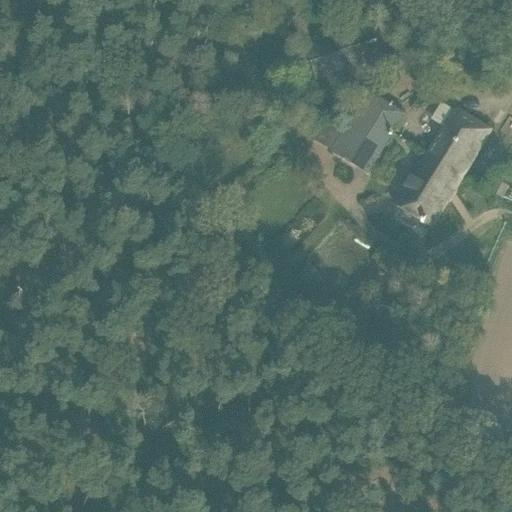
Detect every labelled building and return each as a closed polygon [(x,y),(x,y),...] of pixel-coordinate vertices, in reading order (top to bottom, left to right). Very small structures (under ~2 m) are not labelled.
[(367,30),(306,50),(310,60),(315,74),(375,53),(367,30)] [(367,94),(345,129),(392,136),(404,116),(367,94)] [(428,158),(460,178),(488,132),(456,113),(445,131),(428,158)] [(345,129),(330,153),(368,176),(392,136),(345,129)] [(460,178),(428,158),(422,168),(418,165),(393,205),(430,228),(460,178)] [(496,181),(490,192),(501,198),(507,187),(496,181)]
